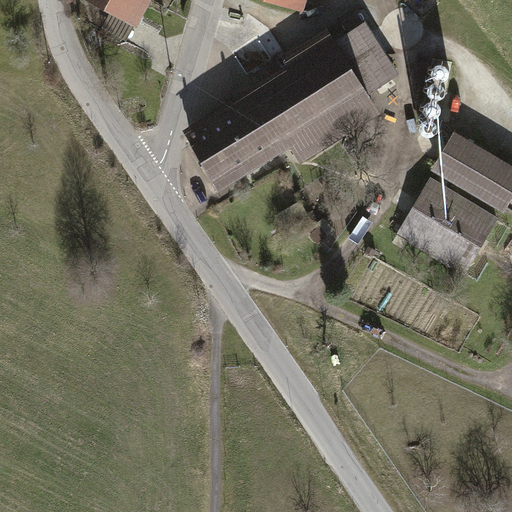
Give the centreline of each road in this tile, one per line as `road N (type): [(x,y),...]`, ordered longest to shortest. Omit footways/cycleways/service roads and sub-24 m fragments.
road 1 (tertiary): [(379,511),(148,180)]
road 2 (track): [(225,287),(215,511)]
road 3 (tertiary): [(52,0),(62,48),(148,180)]
road 4 (tertiary): [(148,180),(170,136),(208,0)]
